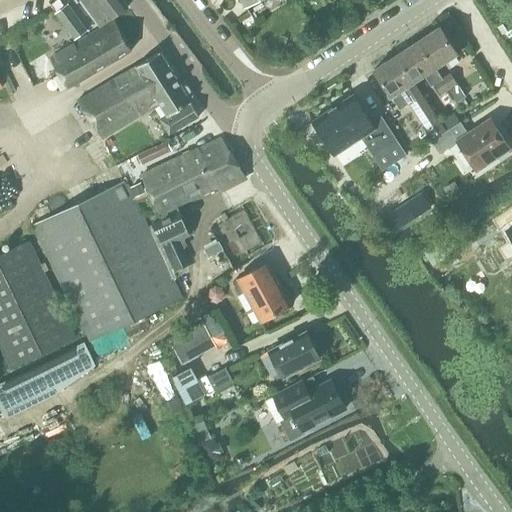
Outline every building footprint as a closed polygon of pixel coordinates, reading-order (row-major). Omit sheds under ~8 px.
[(125,0),(83,0),(102,25),(129,5),(125,0)] [(68,26),(77,20),(68,7),(59,13),(68,26)] [(77,20),(68,26),(76,38),(86,33),(77,20)] [(115,21),(51,59),(69,88),(132,50),(115,21)] [(440,27),(419,42),(436,69),(458,55),(440,27)] [(443,79),(436,69),(419,42),(396,56),(414,83),(425,76),(433,89),(436,87),(440,94),(449,89),(443,79)] [(78,101),(92,121),(173,74),(160,52),(78,101)] [(436,115),(414,83),(396,56),(374,70),(392,98),(402,91),(423,123),(436,115)] [(173,74),(92,121),(103,137),(160,103),(168,116),(161,120),(170,135),(199,116),(190,102),(193,96),(187,87),(180,86),(173,74)] [(451,74),(443,79),(449,89),(457,83),(451,74)] [(383,170),(406,155),(381,116),(371,122),(353,95),(313,121),(335,155),(362,137),(383,170)] [(462,123),(433,141),(441,153),(458,142),(479,174),(511,151),(511,145),(494,118),(469,134),(462,123)] [(152,198),(236,160),(222,137),(141,175),(152,198)] [(236,160),(152,198),(162,220),(180,212),(177,207),(210,193),(212,198),(248,180),(236,160)] [(35,224),(66,288),(91,340),(181,297),(125,181),(35,224)] [(274,241),(249,202),(225,214),(230,222),(212,231),(225,255),(242,246),(248,256),(274,241)] [(189,233),(179,213),(161,221),(153,224),(162,244),(172,240),(189,233)] [(0,254),(0,340),(12,366),(76,336),(30,240),(0,254)] [(175,273),(184,270),(172,240),(162,244),(175,273)] [(270,264),(238,282),(261,324),(293,307),(270,264)] [(214,286),(209,289),(206,297),(209,302),(215,304),(221,301),(223,293),(220,288),(214,286)] [(217,346),(204,322),(171,340),(184,364),(217,346)] [(307,331),(270,350),(285,377),(321,358),(318,351),(319,347),(315,338),(310,337),(307,331)] [(303,381),(275,396),(287,418),(296,414),(305,430),(347,408),(332,379),(309,392),(303,381)]
